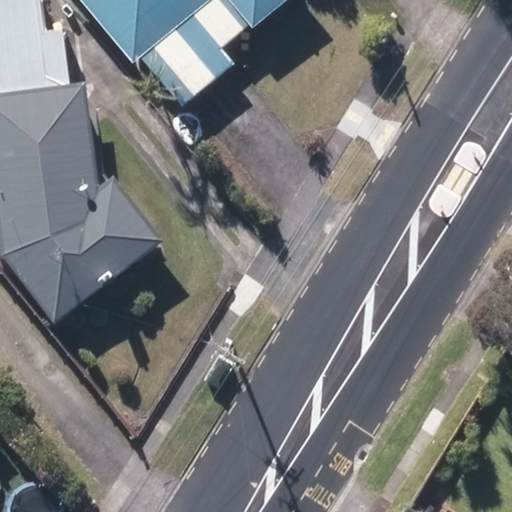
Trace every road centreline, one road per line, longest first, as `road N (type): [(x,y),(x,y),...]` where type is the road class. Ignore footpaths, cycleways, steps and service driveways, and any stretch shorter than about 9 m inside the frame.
road 1 (secondary): [(252,511),(400,267)]
road 2 (secondary): [(400,267),(397,189),(418,155),(435,128),(504,100)]
road 3 (secondary): [(511,169),(471,233),(400,267)]
